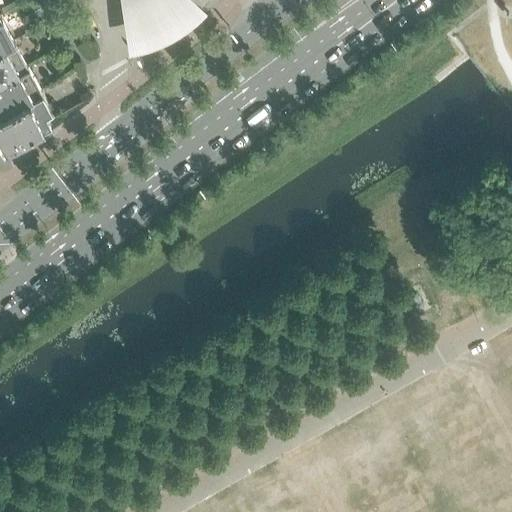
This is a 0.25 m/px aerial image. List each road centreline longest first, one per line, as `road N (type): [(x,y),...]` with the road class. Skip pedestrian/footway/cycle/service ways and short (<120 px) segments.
road 1 (primary): [(0,302),(327,54)]
road 2 (primary): [(273,13),(0,230)]
